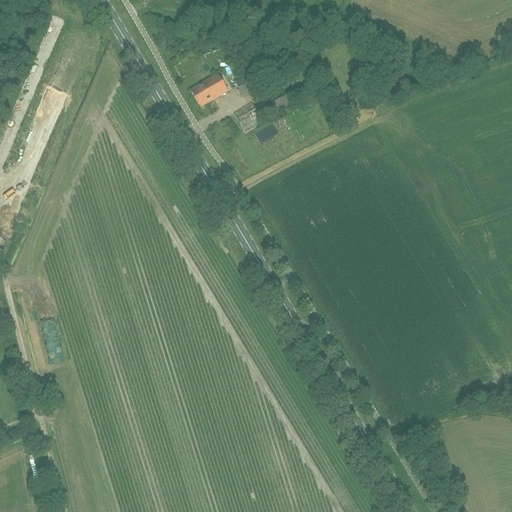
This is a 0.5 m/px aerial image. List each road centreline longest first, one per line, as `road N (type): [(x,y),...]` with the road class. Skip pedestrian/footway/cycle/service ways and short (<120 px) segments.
road 1 (primary): [(409,511),(101,0)]
road 2 (track): [(3,265),(65,511)]
